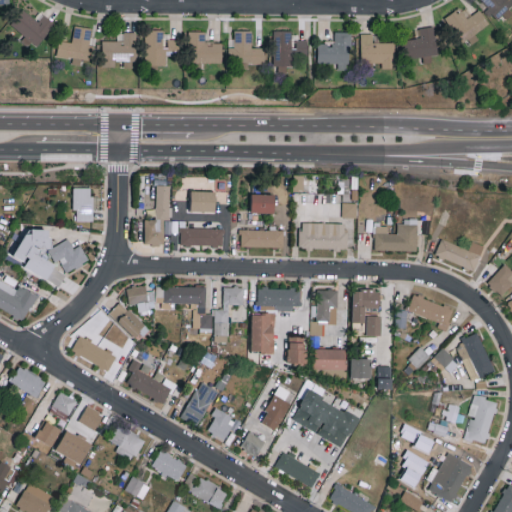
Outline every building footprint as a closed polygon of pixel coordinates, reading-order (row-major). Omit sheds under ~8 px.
[(511,0),(480,0),(488,8),(486,10),(497,21),(511,7),(511,0)] [(37,46),(54,22),(43,14),(38,20),(23,7),(9,25),(37,46)] [(480,9),(467,17),(461,7),(445,16),(460,43),(490,27),(480,9)] [(93,28),(74,24),(71,41),(59,39),(56,55),(72,58),(71,63),(80,65),(81,59),(87,60),(93,28)] [(404,58),(422,55),(423,63),(432,62),(431,55),(437,54),(434,26),(417,27),(418,37),(402,39),(404,58)] [(144,29),(144,64),(166,64),(166,54),(180,54),(180,39),(164,39),(164,29),(144,29)] [(252,29),(233,30),(234,46),(230,46),(230,63),(266,62),(265,46),(252,47),(252,29)] [(293,66),(293,55),(308,54),(308,39),(293,39),(293,29),(273,30),(274,66),(293,66)] [(222,62),(222,41),(205,41),(205,30),(188,30),(188,62),(222,62)] [(351,31),(333,31),(334,43),(318,43),(318,63),(337,63),(337,69),(352,69),(351,31)] [(101,40),(101,64),(115,64),(114,60),(136,59),(136,32),(116,32),(116,40),(101,40)] [(373,33),(361,33),(360,61),(382,62),(382,68),(394,68),(395,42),(373,41),(373,33)] [(170,184),(156,184),(156,219),(144,218),(144,244),(163,244),(163,236),(178,236),(178,226),(184,227),(184,221),(169,220),(170,184)] [(92,186),(73,186),(73,209),(76,209),(76,220),(92,220),(92,186)] [(191,210),(215,211),(216,191),(191,190),(191,210)] [(275,193),(252,192),(251,211),(274,212),(275,193)] [(356,216),(357,202),(342,201),(341,216),(356,216)] [(346,223),(300,221),(299,247),(346,248),(346,223)] [(52,233),(30,223),(15,257),(25,261),(23,267),(60,284),(65,273),(53,268),(56,262),(38,254),(42,244),(46,246),(52,233)] [(416,250),(417,224),(397,223),(397,232),(387,232),(387,225),(374,225),(374,249),(416,250)] [(179,231),(177,231),(178,227),(179,227),(221,228),(221,229),(224,229),(224,233),(221,233),(221,245),(216,245),(216,247),(211,247),(211,245),(189,244),(189,246),(183,246),(184,244),(179,244),(179,231)] [(283,245),(283,228),(241,229),(241,246),(283,245)] [(81,244),(73,248),(69,238),(48,248),(54,261),(59,258),(65,271),(89,260),(81,244)] [(433,253),(440,238),(467,249),(471,241),(482,246),(472,270),(468,268),(467,270),(462,268),(463,266),(443,257),(442,260),(436,257),(437,255),(433,253)] [(487,283),(502,295),(511,282),(511,268),(504,262),(487,283)] [(0,307),(24,319),(37,293),(20,284),(18,288),(0,279),(0,307)] [(206,303),(206,286),(156,284),(156,301),(206,303)] [(128,303),(137,303),(138,310),(155,309),(154,290),(146,290),(146,285),(127,286),(128,303)] [(223,309),(213,308),(213,341),(228,341),(228,304),(243,304),(243,286),(223,286),(223,309)] [(260,287),(260,309),(293,309),(293,305),(301,305),(300,287),(260,287)] [(317,288),(316,322),(336,322),(337,289),(317,288)] [(352,321),(365,322),(365,307),(380,307),(380,290),(353,289),(352,321)] [(447,330),(454,308),(412,293),(406,309),(439,321),(437,327),(447,330)] [(148,326),(118,302),(108,314),(138,338),(148,326)] [(211,327),(211,312),(200,312),(199,327),(211,327)] [(251,352),(274,352),(274,313),(252,312),(251,352)] [(366,334),(381,334),(381,315),(366,314),(366,334)] [(479,333),(455,342),(470,381),(494,371),(479,333)] [(305,363),(306,335),(288,335),(288,363),(305,363)] [(71,351),(109,368),(116,353),(78,336),(71,351)] [(408,358),(417,367),(430,355),(421,346),(408,358)] [(346,368),(346,347),(314,348),(314,368),(346,368)] [(445,366),(453,356),(441,347),(433,357),(445,366)] [(350,376),(370,377),(371,358),(351,357),(350,376)] [(164,402),(172,386),(138,370),(142,362),(133,358),(128,369),(132,371),(126,383),(164,402)] [(46,380),(20,364),(10,381),(36,396),(46,380)] [(377,388),(391,388),(392,365),(378,365),(377,388)] [(182,418),(200,425),(215,388),(198,381),(182,418)] [(290,403),(285,400),(290,391),(279,385),(260,421),(275,429),(290,403)] [(344,446),(359,415),(307,389),(292,419),(316,431),(315,432),(344,446)] [(77,400),(60,390),(49,410),(66,420),(77,400)] [(469,416),(464,438),(485,443),(497,400),(473,394),(467,416),(469,416)] [(447,411),(445,410),(444,420),(458,421),(458,404),(448,403),(447,411)] [(79,420),(95,429),(104,413),(87,404),(79,420)] [(236,428),(227,424),(231,415),(216,408),(206,430),(230,441),(236,428)] [(52,445),(61,428),(45,419),(36,436),(52,445)] [(115,451),(133,460),(145,439),(118,424),(109,439),(119,444),(115,451)] [(91,441),(66,429),(56,449),(67,454),(64,460),(79,467),(91,441)] [(255,456),(265,441),(250,431),(239,446),(255,456)] [(152,466),(178,479),(187,463),(160,449),(152,466)] [(275,465),(311,487),(320,472),(284,450),(275,465)] [(454,501),(470,463),(447,453),(440,469),(433,466),(424,488),(454,501)] [(0,493),(2,495),(15,468),(0,460),(0,493)] [(149,484),(131,476),(125,490),(143,498),(149,484)] [(221,506),(228,489),(197,477),(191,494),(221,506)] [(28,511),(46,511),(55,496),(28,482),(16,506),(28,511)] [(352,511),(369,511),(374,504),(337,483),(329,498),(352,511)] [(511,511),(511,485),(507,483),(492,511),(511,511)] [(400,501),(419,508),(422,498),(403,491),(400,501)] [(94,511),(65,497),(59,510),(62,511),(94,511)] [(189,511),(191,509),(173,500),(166,511),(189,511)]
